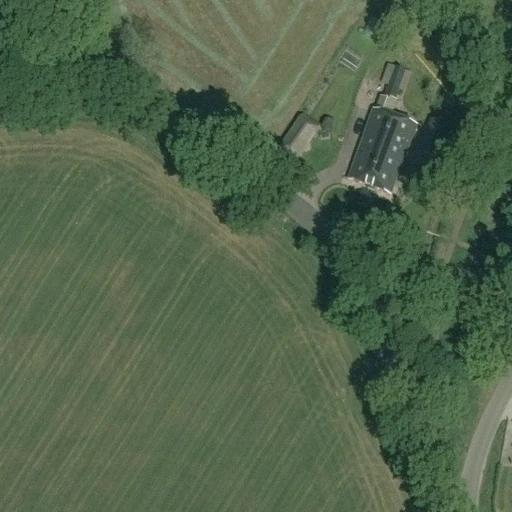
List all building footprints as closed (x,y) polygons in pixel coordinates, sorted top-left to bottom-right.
[(405,72),(395,68),(384,97),(395,101),(405,72)] [(370,104),(379,107),(385,90),(376,87),(370,104)] [(390,198),(415,128),(374,113),(349,183),(390,198)] [(302,115),(273,155),(295,169),(322,128),(302,115)] [(419,155),(438,163),(444,148),(425,141),(419,155)]
